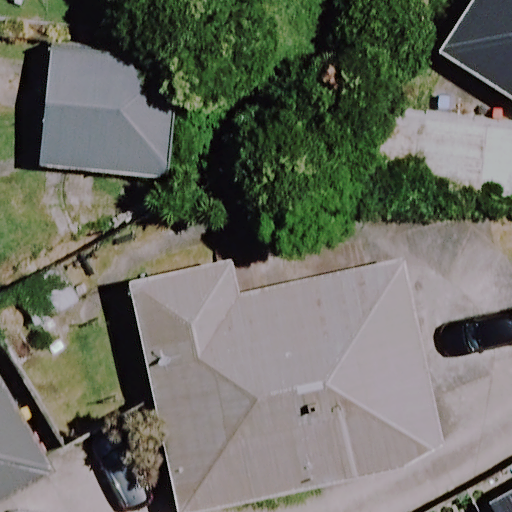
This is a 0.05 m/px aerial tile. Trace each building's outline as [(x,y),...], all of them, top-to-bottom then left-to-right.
[(511,0),(468,0),(450,32),(511,74),(511,0)] [(165,67),(37,59),(30,170),(157,178),(165,67)] [(511,112),(378,93),(367,171),(511,192),(511,112)] [(0,297),(51,270),(15,205),(0,213),(0,297)] [(196,511),(441,460),(398,257),(262,285),(255,254),(121,282),(170,511),(196,511)] [(0,511),(0,499),(44,475),(0,398),(0,511)]
